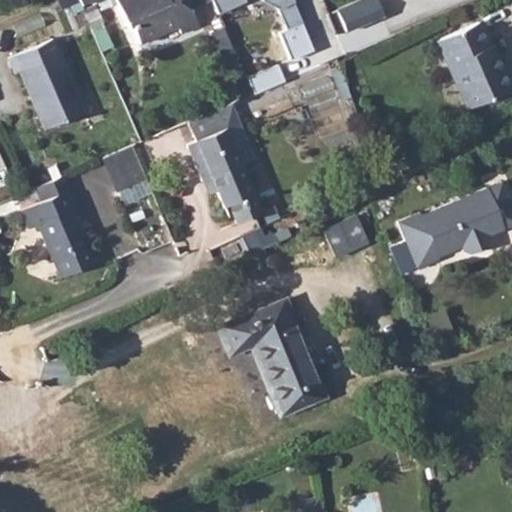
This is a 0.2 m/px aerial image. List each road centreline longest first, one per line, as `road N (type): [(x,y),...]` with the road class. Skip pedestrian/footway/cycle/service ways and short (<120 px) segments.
road 1 (unknown): [(511,342),(425,370),(397,355),(358,293),(307,280),(260,286),(49,382)]
road 2 (residential): [(0,353),(65,329),(157,276)]
